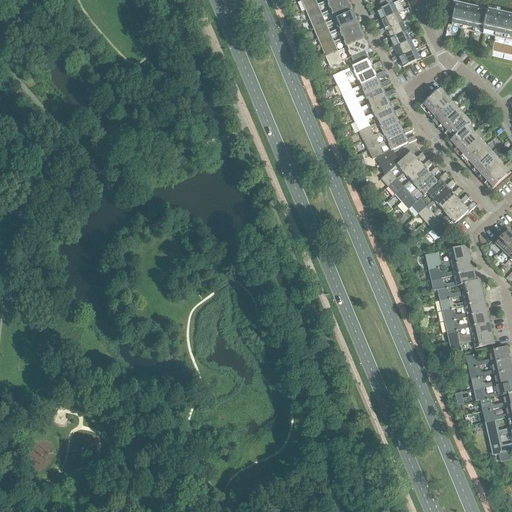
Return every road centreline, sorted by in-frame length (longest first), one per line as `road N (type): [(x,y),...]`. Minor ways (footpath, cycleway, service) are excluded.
road 1 (tertiary): [(216,0),(433,511)]
road 2 (tertiary): [(471,511),(259,0)]
road 3 (residential): [(497,210),(426,137),(402,95)]
road 4 (residential): [(511,318),(505,287),(485,270),(472,235),(497,210)]
